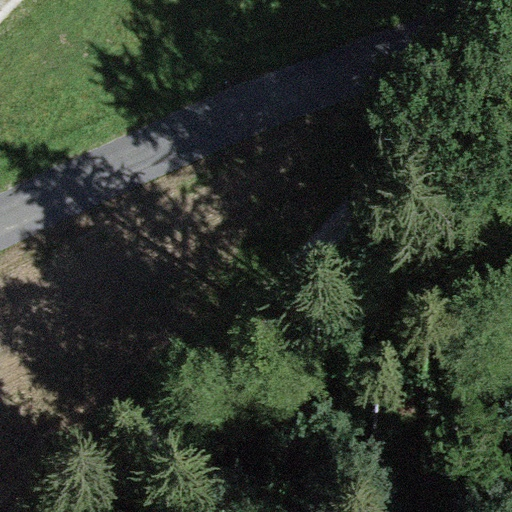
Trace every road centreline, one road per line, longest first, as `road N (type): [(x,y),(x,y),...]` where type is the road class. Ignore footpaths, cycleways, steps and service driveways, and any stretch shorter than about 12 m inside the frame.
road 1 (track): [(511,42),(94,511)]
road 2 (tertiary): [(511,31),(0,258)]
